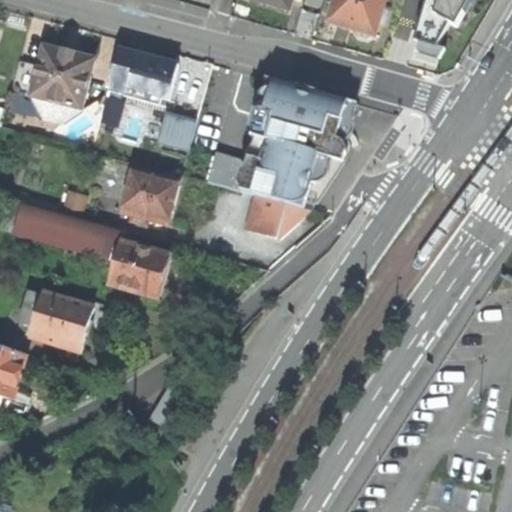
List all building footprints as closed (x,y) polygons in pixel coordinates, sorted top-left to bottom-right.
[(251,0),(276,8),(291,12),(295,0),(251,0)] [(337,0),(331,23),(345,27),(356,31),(356,33),(358,36),(367,39),(371,37),(373,35),(376,36),(387,0),(337,0)] [(429,0),(417,42),(422,44),(438,48),(451,25),(464,0),(429,0)] [(474,0),(464,0),(451,25),(458,29),(474,0)] [(446,51),(438,48),(422,44),(419,53),(441,60),(446,51)] [(39,70),(18,65),(10,93),(31,98),(44,131),(53,133),(77,114),(81,114),(94,64),(74,59),(75,55),(69,53),(63,51),(62,56),(45,51),(39,70)] [(120,52),(108,93),(147,103),(149,96),(168,101),(177,68),(158,63),(120,52)] [(249,166),(216,157),(207,186),(304,211),(307,204),(316,207),(342,168),(349,149),(336,144),(344,116),(347,112),(349,105),(278,86),(269,117),(257,114),(248,137),(256,143),(249,166)] [(119,109),(105,105),(99,125),(113,129),(119,109)] [(196,123),(167,115),(158,144),(188,153),(196,123)] [(147,229),(150,222),(169,228),(175,209),(180,190),(134,176),(123,215),(133,218),(131,225),(147,229)] [(95,196),(69,189),(61,216),(81,222),(87,224),(95,196)] [(100,243),(105,229),(87,224),(81,222),(77,237),(100,243)] [(169,259),(121,245),(108,290),(156,304),(162,283),(169,259)] [(29,342),(80,358),(86,338),(94,314),(43,298),(42,302),(29,298),(21,326),(33,329),(29,342)] [(0,399),(12,403),(20,378),(26,360),(0,351),(0,399)] [(150,423),(167,432),(184,403),(166,393),(150,423)]
